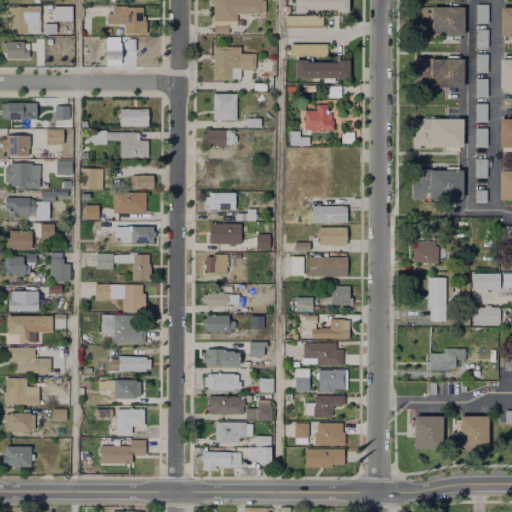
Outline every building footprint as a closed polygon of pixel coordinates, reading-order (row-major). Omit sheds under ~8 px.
[(261,0),(261,11),(233,11),(233,24),(224,24),(224,31),(210,31),(210,19),(209,1),(205,1),(205,0),(261,0)] [(347,11),(346,0),(293,0),(293,11),(347,11)] [(485,2),(485,21),(473,21),(473,2),(485,2)] [(67,18),(50,18),(50,4),(66,4),(67,18)] [(140,5),(140,13),(142,13),(142,32),(122,32),(122,22),(104,21),(104,11),(109,11),(109,5),(140,5)] [(458,6),(458,32),(413,32),(414,5),(458,6)] [(36,6),(36,31),(7,31),(7,6),(36,6)] [(502,9),(511,8),(511,37),(502,37),(502,9)] [(319,13),(319,25),(282,25),(282,13),(319,13)] [(52,22),(53,32),(41,31),(41,22),(52,22)] [(485,27),(485,46),(474,46),(474,27),(485,27)] [(132,36),(132,49),(124,49),(124,36),(132,36)] [(116,61),(102,61),(102,39),(116,39),(116,61)] [(23,47),(23,55),(1,54),(1,40),(19,40),(19,47),(23,47)] [(324,42),(324,54),(286,54),(286,41),(324,42)] [(252,52),(251,67),(236,67),(236,76),(208,76),(209,44),(236,44),(236,52),(252,52)] [(485,52),(485,70),(473,70),(473,52),(485,52)] [(300,58),(330,59),(330,56),(343,56),(343,75),(288,74),(288,56),(300,56),(300,58)] [(457,57),(457,84),(413,84),(413,57),(457,57)] [(501,61),(511,60),(511,88),(502,89),(501,61)] [(485,77),(484,95),(474,95),(474,77),(485,77)] [(262,88),(250,89),(250,81),(262,81),(262,88)] [(231,90),(231,117),(208,117),(208,90),(231,90)] [(26,104),(26,116),(0,116),(0,100),(20,100),(20,104),(26,104)] [(484,101),(484,120),(472,120),(472,101),(484,101)] [(330,117),(329,128),(300,127),(300,108),(312,108),(312,102),(324,102),(324,110),(327,110),(327,117),(330,117)] [(65,104),(65,116),(51,116),(51,104),(65,104)] [(143,108),(143,124),(115,124),(115,108),(143,108)] [(256,124),(242,125),(242,115),(256,116),(256,124)] [(458,118),(458,143),(411,143),(411,117),(458,118)] [(511,117),(511,145),(496,145),(497,117),(511,117)] [(484,126),(484,144),(472,144),(472,126),(484,126)] [(229,128),(229,141),(219,141),(201,143),(201,127),(229,128)] [(59,128),(59,142),(41,142),(42,128),(59,128)] [(305,133),(305,143),(284,143),(284,128),(295,128),(295,133),(305,133)] [(144,139),(144,156),(116,155),(116,131),(135,131),(135,139),(144,139)] [(25,134),(25,152),(1,152),(1,149),(0,149),(0,137),(2,137),(2,134),(25,134)] [(484,157),(484,175),(472,175),(472,157),(484,157)] [(67,159),(67,172),(45,172),(46,159),(67,159)] [(36,163),(35,185),(13,185),(13,183),(6,183),(6,180),(2,180),(2,165),(6,165),(6,161),(26,161),(36,163)] [(98,186),(78,186),(78,167),(98,167),(98,186)] [(457,167),(456,195),(408,194),(408,167),(457,167)] [(499,170),(511,170),(511,198),(499,199),(499,170)] [(148,173),(148,186),(128,186),(128,173),(148,173)] [(483,188),(483,200),(472,200),(472,188),(483,188)] [(144,191),(144,211),(112,211),(112,191),(144,191)] [(231,207),(205,207),(205,191),(231,191),(231,207)] [(44,199),(44,216),(24,216),(24,213),(7,213),(7,205),(2,205),(2,196),(28,196),(28,199),(44,199)] [(342,203),(342,221),(307,221),(307,203),(342,203)] [(97,204),(97,218),(83,217),(83,204),(97,204)] [(252,207),(252,218),(232,218),(232,211),(243,211),(243,207),(252,207)] [(239,222),(238,242),(208,241),(208,221),(239,222)] [(49,222),(49,236),(36,236),(37,222),(49,222)] [(147,225),(147,240),(110,239),(111,224),(147,225)] [(341,226),(341,242),(313,242),(314,226),(341,226)] [(27,229),(27,246),(5,246),(5,229),(27,229)] [(269,246),(254,246),(254,232),(269,232),(269,246)] [(435,260),(423,260),(423,255),(410,254),(410,239),(432,239),(432,243),(435,243),(435,260)] [(108,253),(114,253),(125,252),(125,261),(108,261),(108,267),(105,267),(104,275),(91,275),(91,251),(108,253)] [(145,252),(146,278),(129,278),(130,262),(130,252),(145,252)] [(225,270),(202,270),(202,254),(225,254),(225,270)] [(299,254),(299,274),(287,274),(287,254),(299,254)] [(21,263),(21,272),(1,272),(2,255),(18,255),(18,263),(21,263)] [(343,256),(343,274),(305,274),(305,255),(343,256)] [(59,258),(59,267),(65,267),(65,276),(60,276),(60,278),(51,278),(51,258),(59,258)] [(496,271),(496,288),(468,287),(468,271),(496,271)] [(511,290),(508,290),(509,286),(499,286),(500,272),(511,272),(511,290)] [(443,277),(442,320),(426,320),(426,277),(443,277)] [(140,293),(140,308),(121,308),(121,296),(106,296),(91,297),(91,283),(138,283),(138,293),(140,293)] [(345,284),(345,303),(320,303),(320,294),(324,294),(325,284),(345,284)] [(34,290),(34,309),(6,308),(7,289),(34,290)] [(220,290),(224,291),(230,292),(230,302),(202,302),(199,301),(199,293),(202,293),(202,290),(214,291),(220,290)] [(308,295),(309,309),(288,309),(288,295),(308,295)] [(496,307),(496,321),(469,321),(469,306),(496,307)] [(141,326),(141,341),(110,341),(111,334),(103,334),(103,330),(97,330),(97,313),(128,314),(128,326),(141,326)] [(230,319),(230,326),(226,326),(226,329),(195,329),(195,313),(223,314),(223,319),(230,319)] [(48,314),(47,329),(31,329),(31,340),(14,340),(14,331),(2,331),(2,314),(48,314)] [(260,314),(260,326),(247,326),(247,314),(260,314)] [(313,315),(313,324),(300,324),(300,314),(313,315)] [(345,318),(345,337),(314,336),(314,327),(327,327),(327,318),(345,318)] [(263,340),(263,344),(259,344),(259,354),(245,354),(245,340),(263,340)] [(339,347),(339,363),(304,362),(304,355),(300,355),(301,341),(332,341),(332,347),(339,347)] [(46,356),(46,371),(11,371),(11,368),(7,368),(7,361),(2,361),(2,345),(30,345),(30,356),(46,356)] [(233,349),(232,363),(202,363),(202,346),(220,347),(220,349),(233,349)] [(453,347),(453,368),(426,368),(426,351),(442,351),(442,346),(453,347)] [(142,357),(146,357),(146,367),(143,367),(143,369),(105,369),(105,357),(115,357),(115,355),(142,357)] [(305,367),(305,390),(291,390),(291,367),(305,367)] [(240,368),(240,381),(236,381),(236,388),(203,388),(203,372),(233,372),(233,368),(240,368)] [(343,368),(343,387),(330,387),(330,390),(315,390),(315,368),(343,368)] [(34,385),(34,404),(1,404),(1,376),(23,376),(22,385),(34,385)] [(269,376),(268,390),(254,390),(254,376),(269,376)] [(130,378),(136,379),(136,394),(130,394),(108,395),(108,389),(94,389),(94,379),(105,379),(130,378)] [(340,394),(341,402),(328,402),(328,415),(302,415),(302,400),(310,400),(310,393),(340,394)] [(238,394),(238,412),(199,411),(199,394),(238,394)] [(266,397),(266,417),(241,417),(241,406),(252,406),(252,397),(266,397)] [(61,407),(61,419),(48,419),(48,407),(61,407)] [(108,407),(108,416),(92,416),(92,407),(108,407)] [(139,408),(140,424),(127,424),(127,432),(113,432),(113,408),(139,408)] [(25,411),(29,412),(29,428),(26,428),(4,430),(4,427),(0,427),(0,411),(4,411),(25,411)] [(484,416),(484,448),(456,448),(456,416),(484,416)] [(439,420),(439,449),(411,448),(411,420),(439,420)] [(248,421),(248,434),(234,434),(234,442),(215,442),(215,439),(210,439),(210,421),(248,421)] [(304,421),(304,436),(290,436),(290,421),(304,421)] [(340,430),(340,443),(310,443),(310,431),(313,431),(313,421),(338,421),(338,430),(340,430)] [(266,433),(267,442),(252,442),(252,433),(266,433)] [(140,439),(140,453),(127,453),(127,460),(94,460),(94,444),(126,444),(126,439),(140,439)] [(0,444),(25,444),(24,464),(0,464),(0,444)] [(339,447),(339,462),(327,462),(327,466),(301,465),(301,447),(339,447)] [(264,448),(264,461),(254,461),(254,448),(264,448)] [(237,455),(237,463),(199,463),(199,449),(231,450),(231,455),(237,455)]
